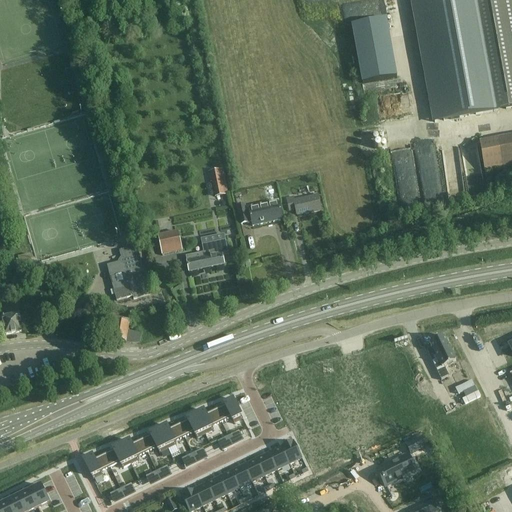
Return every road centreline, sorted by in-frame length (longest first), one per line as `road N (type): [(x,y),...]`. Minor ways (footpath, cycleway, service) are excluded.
road 1 (unclassified): [(0,348),(60,343),(140,355),(351,275),(511,241)]
road 2 (secondary): [(155,372),(355,303),(511,270)]
road 3 (residential): [(240,369),(272,437),(118,511)]
road 4 (secondary): [(155,372),(197,368),(318,331),(337,337)]
road 5 (unclassified): [(337,337),(511,296)]
road 6 (secondary): [(0,447),(155,372)]
road 7 (secondary): [(155,372),(0,430)]
road 8 (unclassified): [(88,431),(240,369)]
